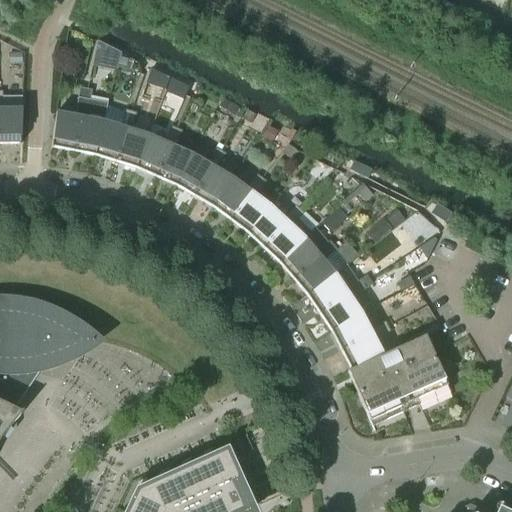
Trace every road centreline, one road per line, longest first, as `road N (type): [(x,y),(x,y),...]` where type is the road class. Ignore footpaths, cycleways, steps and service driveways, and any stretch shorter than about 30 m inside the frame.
road 1 (residential): [(333,478),(299,378),(273,333),(230,289),(179,248),(107,210),(0,193)]
road 2 (residential): [(511,474),(467,458),(333,478)]
